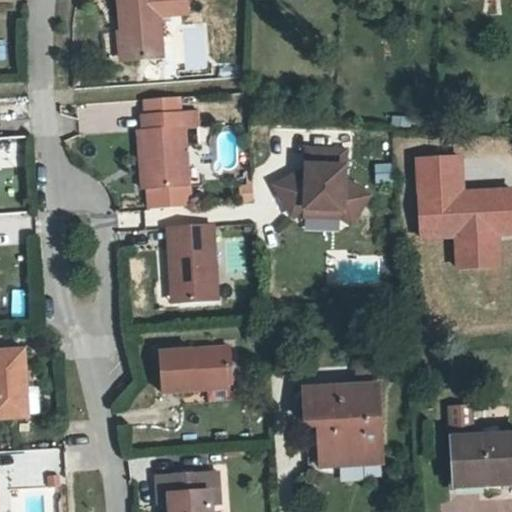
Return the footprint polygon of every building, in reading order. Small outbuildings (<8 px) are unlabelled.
[(156,0),(118,0),(123,62),(162,59),(156,0)] [(150,158),(152,187),(189,185),(189,171),(186,124),(200,123),(199,112),(185,113),(185,111),(147,113),(147,127),(142,127),(144,159),(150,158)] [(345,152),(307,150),(305,183),(299,186),(294,176),(274,187),(290,217),(304,210),(342,212),(355,220),(368,198),(344,182),(345,152)] [(375,180),(391,179),(390,162),(373,163),(375,180)] [(189,185),(152,187),(152,209),(191,207),(189,185)] [(252,185),(239,187),(240,202),(253,201),(252,185)] [(342,212),(304,210),(304,219),(338,221),(349,228),(355,220),(342,212)] [(169,228),(172,275),(178,275),(179,300),(220,298),(215,225),(169,228)] [(198,385),(209,384),(209,390),(210,403),(235,401),(234,382),(232,346),(162,351),(165,394),(198,391),(198,385)] [(28,352),(0,353),(0,420),(30,419),(28,352)] [(358,370),(359,387),(379,386),(378,369),(358,370)] [(379,386),(359,387),(305,390),(306,423),(336,422),(336,433),(328,433),(322,442),(323,467),(342,466),(352,455),(382,454),(379,386)] [(450,417),(451,438),(454,478),(482,477),(483,485),(511,482),(511,434),(473,437),(472,416),(450,417)] [(383,464),(382,454),(352,455),(342,466),(383,464)] [(160,475),(161,495),(169,495),(169,505),(169,511),(214,511),(214,503),(212,472),(160,475)] [(221,472),(212,472),(214,503),(222,504),(221,472)] [(454,486),(483,485),(482,477),(454,478),(454,486)] [(49,484),(49,495),(60,495),(61,484),(49,484)]
